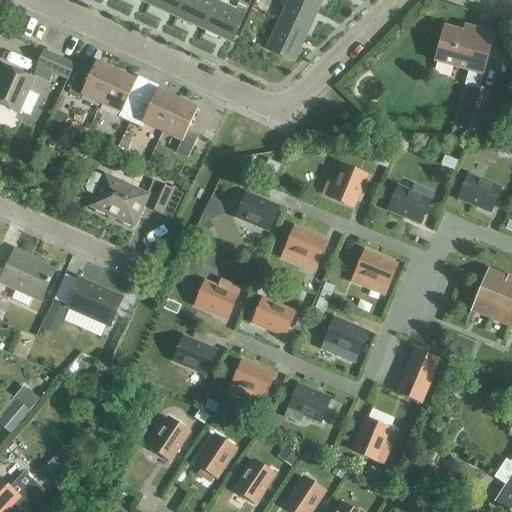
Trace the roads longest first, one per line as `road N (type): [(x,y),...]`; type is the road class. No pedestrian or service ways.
road 1 (residential): [(36,0),(272,105),(292,99),(392,0)]
road 2 (residential): [(426,262),(383,328),(357,389),(227,337)]
road 3 (residential): [(157,270),(0,203)]
road 4 (residential): [(426,262),(271,197)]
road 5 (residential): [(511,244),(445,217),(426,262)]
